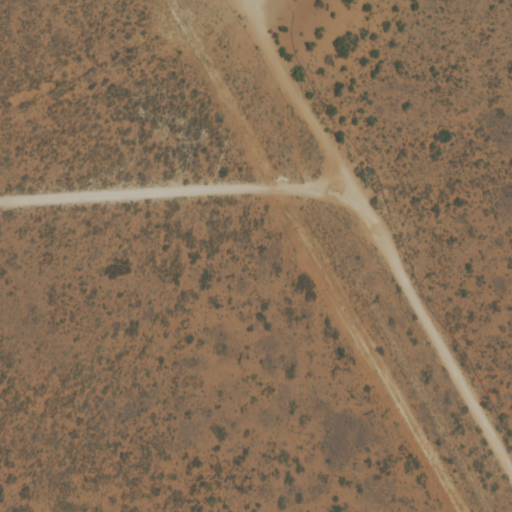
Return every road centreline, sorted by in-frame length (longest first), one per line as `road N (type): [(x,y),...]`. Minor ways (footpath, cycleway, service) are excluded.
road 1 (residential): [(511,414),(371,170)]
road 2 (residential): [(371,170),(273,0)]
